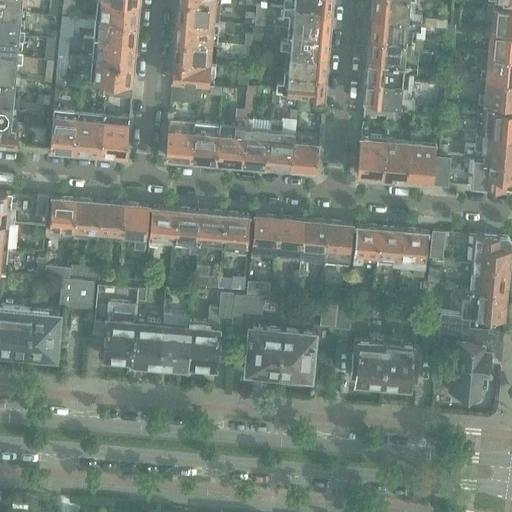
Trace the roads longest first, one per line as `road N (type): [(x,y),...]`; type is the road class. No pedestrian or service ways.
road 1 (secondary): [(0,443),(511,492)]
road 2 (secondary): [(511,460),(0,413)]
road 3 (residential): [(334,195),(350,0)]
road 4 (residential): [(334,195),(142,179)]
road 5 (residential): [(157,0),(142,179)]
road 6 (residential): [(511,210),(334,195)]
road 7 (residential): [(142,179),(0,167)]
